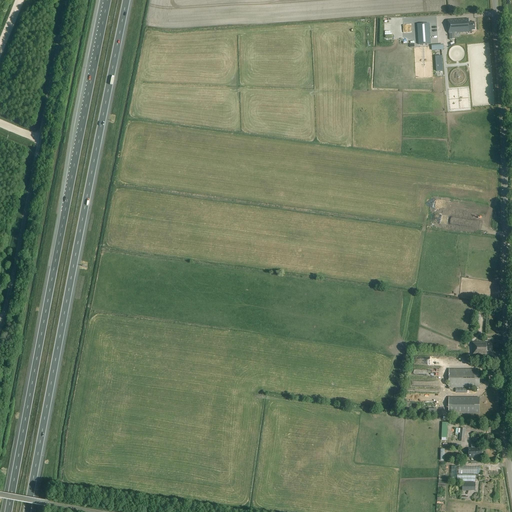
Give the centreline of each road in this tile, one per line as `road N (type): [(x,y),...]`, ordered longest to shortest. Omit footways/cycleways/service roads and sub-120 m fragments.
road 1 (motorway): [(107,0),(7,511)]
road 2 (motorway): [(27,511),(126,0)]
road 3 (unclassified): [(509,473),(494,0)]
road 4 (unclassified): [(2,320),(68,0)]
